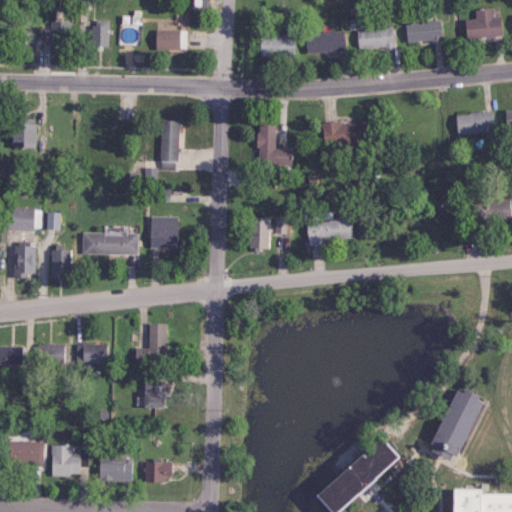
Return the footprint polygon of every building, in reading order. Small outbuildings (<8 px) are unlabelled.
[(92,8),(91,0),(78,0),(78,8),(92,8)] [(464,38),(500,37),(499,16),(492,17),(492,7),(474,8),(474,18),(464,19),(464,38)] [(120,44),(138,45),(140,12),(130,12),(129,15),(121,15),(120,44)] [(91,45),(107,45),(107,20),(92,19),(91,45)] [(71,21),(51,20),(50,39),(70,40),(71,21)] [(403,22),(404,41),(439,40),(438,20),(403,22)] [(394,47),(393,27),(356,28),(356,48),(394,47)] [(184,49),(185,29),(153,28),(153,48),(184,49)] [(34,51),(34,32),(16,31),(15,51),(34,51)] [(305,52),(343,51),(342,31),(304,32),(305,52)] [(293,57),(293,34),(258,34),(258,56),(293,57)] [(511,108),(503,108),(504,130),(511,130),(511,128),(511,127),(511,108)] [(454,113),(455,133),(493,132),(492,111),(454,113)] [(34,117),(18,117),(17,129),(10,129),(10,146),(33,146),(34,117)] [(159,160),(177,160),(178,119),(159,119),(159,160)] [(321,121),(322,146),(362,144),(361,123),(340,123),(339,120),(321,121)] [(273,123),(256,123),(257,167),(290,166),(289,148),(274,148),(273,123)] [(509,199),(486,200),(487,219),(509,218),(509,199)] [(6,229),(41,229),(41,208),(7,207),(6,229)] [(61,229),(62,212),(46,211),(46,228),(61,229)] [(350,216),(332,217),(332,211),(310,212),(311,220),(305,220),(306,242),(351,239),(350,216)] [(175,215),(149,215),(148,246),(175,247),(175,215)] [(247,247),(267,247),(268,217),(248,216),(247,247)] [(274,233),(286,233),(286,216),(275,216),(274,233)] [(81,253),(136,254),(136,232),(118,232),(118,226),(103,226),(103,232),(81,232),(81,253)] [(34,245),(13,245),(12,274),(33,275),(34,245)] [(70,250),(50,249),(49,274),(69,275),(70,250)] [(165,322),(147,323),(147,351),(152,351),(153,364),(166,364),(165,322)] [(104,362),(104,343),(80,342),(79,361),(104,362)] [(63,343),(36,344),(36,364),(64,364),(63,343)] [(20,345),(0,345),(0,363),(21,364),(20,345)] [(141,406),(162,407),(162,381),(142,380),(141,406)] [(454,387),(483,403),(452,460),(423,445),(454,387)] [(378,439),(398,464),(339,511),(323,511),(310,496),(378,439)] [(41,465),(42,441),(7,440),(7,464),(41,465)] [(80,475),(80,453),(72,453),(72,445),(50,444),(50,474),(80,475)] [(98,479),(134,480),(134,458),(125,458),(125,453),(99,453),(98,479)] [(162,482),(162,475),(169,475),(169,461),(144,461),(143,481),(162,482)] [(511,511),(511,491),(448,490),(447,511),(511,511)]
